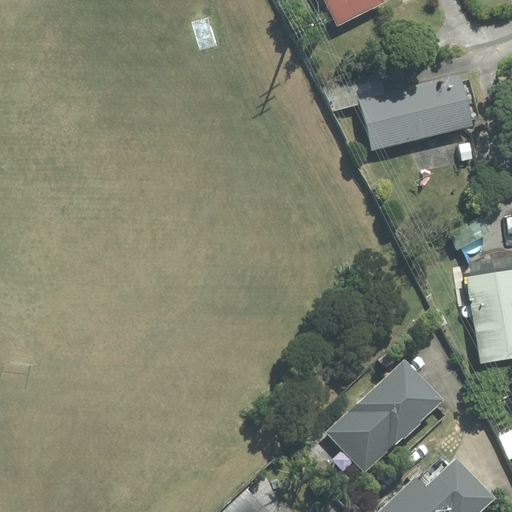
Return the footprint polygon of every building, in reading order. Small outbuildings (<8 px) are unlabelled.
[(311,0),(327,33),(382,8),(377,0),(311,0)] [(464,124),(473,117),(466,80),(348,105),(364,153),(469,131),(464,124)] [(472,368),(511,363),(511,259),(461,266),(472,368)] [(361,482),(438,408),(393,360),(315,434),(361,482)] [(511,432),(511,431),(494,440),(505,461),(511,457),(511,432)] [(480,511),(487,506),(439,455),(378,511),(480,511)]
